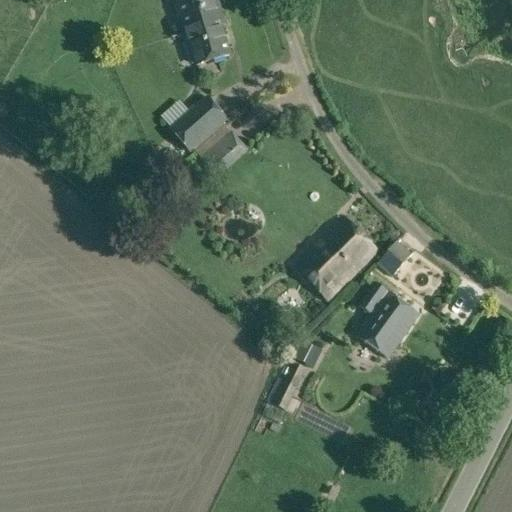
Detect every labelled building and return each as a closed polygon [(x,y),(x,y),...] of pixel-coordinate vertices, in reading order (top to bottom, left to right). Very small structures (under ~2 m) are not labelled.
[(221,19),(215,0),(186,0),(172,5),(183,37),(187,35),(197,67),(230,57),(218,20),(221,19)] [(170,131),(189,153),(226,121),(206,99),(170,131)] [(211,153),(198,164),(215,183),(247,155),(231,136),(222,144),(219,140),(207,149),(211,153)] [(146,211),(155,221),(168,209),(159,199),(146,211)] [(327,301),(376,252),(343,219),(297,265),(327,301)] [(397,244),(374,269),(387,281),(410,256),(397,244)] [(356,336),(388,359),(419,316),(375,285),(359,307),(371,316),(356,336)] [(280,352),(295,339),(280,322),(266,334),(280,352)] [(267,400),(284,410),(305,373),(293,366),(284,382),(279,379),(267,400)]
